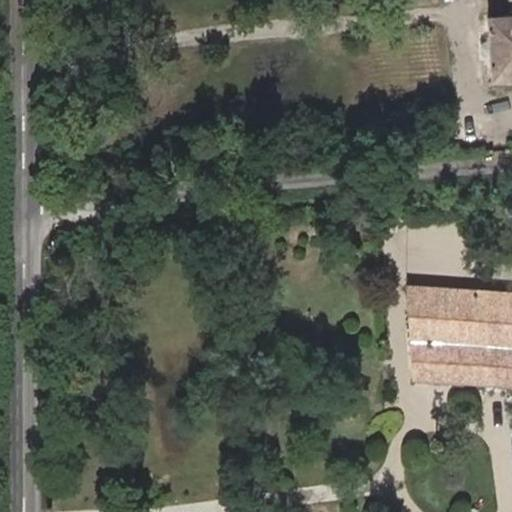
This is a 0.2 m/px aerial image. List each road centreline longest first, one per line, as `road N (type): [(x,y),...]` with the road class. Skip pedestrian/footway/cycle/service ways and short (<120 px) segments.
road 1 (unclassified): [(511,166),(33,222)]
road 2 (tertiary): [(33,222),(32,511)]
road 3 (tertiary): [(34,0),(33,222)]
